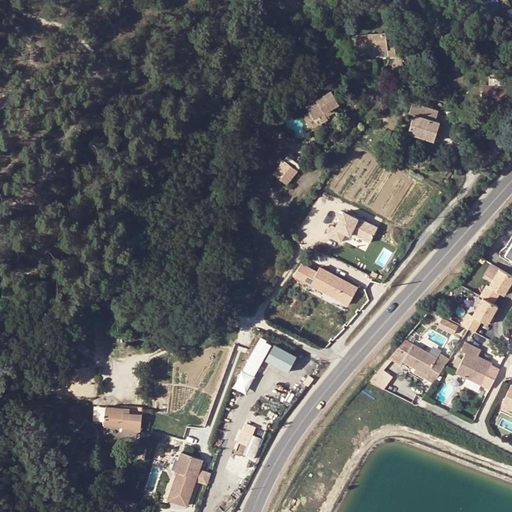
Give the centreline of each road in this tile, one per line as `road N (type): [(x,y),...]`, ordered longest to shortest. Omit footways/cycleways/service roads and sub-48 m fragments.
road 1 (tertiary): [(511,181),(346,366)]
road 2 (residential): [(327,356),(481,168)]
road 3 (residential): [(280,209),(298,253),(256,321),(327,356)]
road 4 (tertiary): [(346,366),(284,449),(253,511)]
